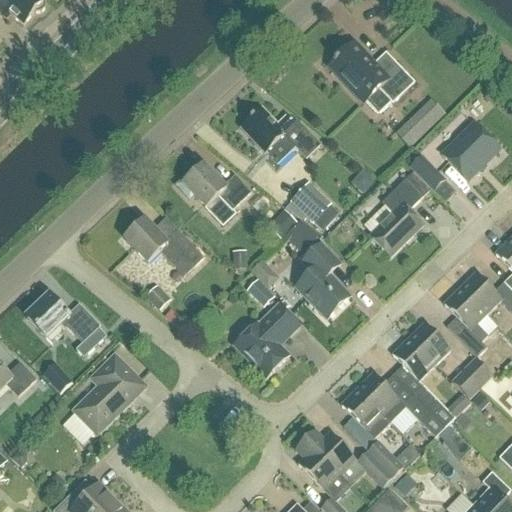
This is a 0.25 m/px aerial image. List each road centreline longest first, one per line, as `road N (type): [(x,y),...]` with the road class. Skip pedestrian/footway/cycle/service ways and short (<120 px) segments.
road 1 (unclassified): [(48,241),(313,0)]
road 2 (residential): [(272,430),(511,196)]
road 3 (residential): [(199,370),(48,241)]
road 4 (residential): [(199,370),(133,447),(136,482),(167,511)]
road 5 (secondary): [(0,114),(116,0)]
